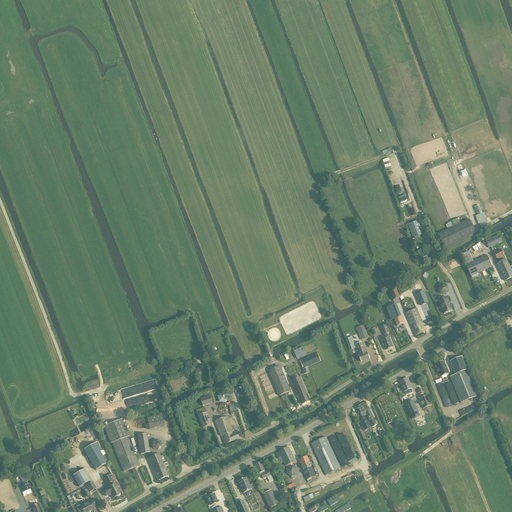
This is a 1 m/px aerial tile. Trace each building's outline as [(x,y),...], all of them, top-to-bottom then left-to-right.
[(406,193),(399,173),(393,175),(400,195),(406,193)] [(469,219),(461,223),(438,234),(446,249),(468,239),(476,235),(469,219)] [(414,238),(422,234),(417,221),(409,224),(414,238)] [(488,248),(502,242),(499,235),(485,241),(488,248)] [(483,247),(480,243),(473,248),(475,252),(483,247)] [(504,257),(501,250),(494,253),(497,260),(504,257)] [(466,265),(473,262),(468,251),(461,255),(466,265)] [(466,265),(471,276),(492,266),(487,255),(473,262),(466,265)] [(511,272),(511,271),(511,270),(511,266),(511,267),(511,266),(509,267),(506,260),(497,264),(505,281),(511,277),(511,272)] [(440,294),(445,294),(448,290),(447,285),(441,285),(438,289),(440,294)] [(400,298),(396,290),(389,293),(393,301),(400,298)] [(424,291),(415,294),(420,306),(428,302),(424,291)] [(447,297),(439,301),(444,314),(452,310),(447,297)] [(391,320),(394,319),(397,326),(403,324),(396,304),(386,308),(391,320)] [(415,336),(426,331),(416,309),(406,313),(415,336)] [(361,340),(368,337),(363,325),(356,328),(361,340)] [(390,348),(393,347),(388,337),(387,334),(389,333),(386,325),(380,328),(384,335),(385,336),(384,337),(385,338),(381,340),(385,350),(386,350),(387,350),(389,349),(390,348)] [(361,362),(369,359),(367,353),(366,353),(362,342),(355,345),(359,355),(359,356),(361,362)] [(297,359),(306,355),(303,347),(294,351),(297,359)] [(308,367),(320,362),(317,353),(300,361),(303,369),(302,369),(303,374),(309,373),(308,367)] [(462,357),(450,362),(455,375),(465,371),(467,370),(462,357)] [(446,368),(443,361),(435,364),(440,377),(449,374),(446,367),(446,368)] [(290,391),(280,366),(268,371),(279,396),(290,391)] [(465,371),(450,377),(461,403),(476,397),(468,377),(465,371)] [(302,405),(310,401),(300,377),(291,381),(302,405)] [(407,378),(399,381),(404,392),(405,395),(408,394),(406,391),(411,389),(407,378)] [(221,392),(217,396),(219,402),(225,403),(229,399),(227,393),(221,392)] [(431,405),(427,395),(419,398),(423,409),(431,405)] [(212,403),(210,396),(201,399),(203,406),(212,403)] [(419,416),(413,401),(406,404),(407,406),(412,419),(414,418),(419,416)] [(365,402),(356,407),(362,418),(359,420),(364,431),(372,427),(368,420),(368,419),(364,411),(368,409),(365,402)] [(205,407),(203,408),(196,411),(203,428),(212,425),(205,407)] [(370,412),(368,409),(364,411),(368,419),(372,427),(377,425),(370,412)] [(150,429),(164,426),(162,415),(158,416),(147,418),(150,429)] [(227,431),(232,429),(228,418),(229,418),(228,416),(215,421),(221,436),(227,433),(227,431)] [(124,423),(122,419),(104,426),(111,444),(112,443),(123,471),(139,465),(128,437),(129,436),(124,423)] [(227,433),(221,436),(224,445),(239,439),(237,433),(234,435),(232,429),(227,431),(227,433)] [(141,454),(150,452),(147,434),(138,435),(141,454)] [(326,475),(340,469),(325,437),(311,444),(326,475)] [(158,451),(163,447),(162,442),(156,439),(152,443),(153,449),(158,451)] [(96,442),(84,449),(96,470),(106,464),(100,452),(102,451),(96,442)] [(286,466),(295,462),(288,448),(279,452),(281,457),(277,458),(280,464),(284,462),(286,466)] [(168,462),(163,464),(159,454),(149,458),(158,481),(168,476),(165,467),(169,465),(168,462)] [(307,480),(315,477),(307,457),(298,460),(307,480)] [(260,462),(256,464),(255,465),(260,475),(261,474),(263,479),(267,477),(269,482),(273,480),(269,471),(265,472),(260,462)] [(90,481),(83,470),(73,476),(79,487),(90,481)] [(107,488),(103,490),(106,496),(111,494),(113,498),(116,496),(117,496),(119,495),(120,494),(115,483),(114,484),(113,481),(110,475),(104,478),(108,484),(109,484),(110,486),(107,488)] [(247,478),(238,482),(242,489),(241,489),(243,494),(245,493),(252,490),(252,489),(254,488),(253,484),(250,485),(247,478)] [(26,482),(19,485),(22,491),(29,488),(26,482)] [(95,487),(93,482),(87,485),(90,491),(94,489),(93,488),(95,487)] [(82,492),(81,492),(85,498),(90,495),(87,489),(82,492)] [(263,494),(270,509),(278,505),(271,490),(263,494)] [(211,506),(218,503),(214,494),(207,497),(211,506)] [(312,494),(303,498),(305,502),(311,500),(311,499),(314,497),(312,494)] [(330,506),(338,501),(335,498),(328,502),(330,506)] [(76,507),(78,511),(80,511),(83,510),(83,511),(87,511),(94,508),(93,507),(96,505),(93,499),(81,506),(80,505),(76,507)] [(244,500),(237,503),(239,508),(241,511),(248,511),(246,505),(244,500)] [(40,511),(38,507),(37,503),(31,505),(33,511),(40,511)]
